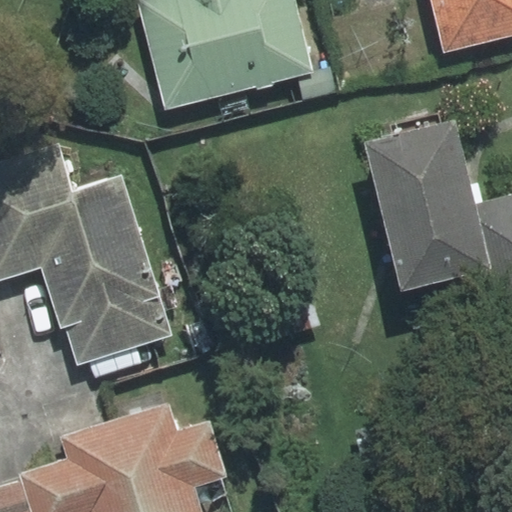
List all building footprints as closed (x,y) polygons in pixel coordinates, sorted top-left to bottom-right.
[(145,0),(173,106),(302,73),(309,100),(348,90),(341,63),(325,67),(307,0),(145,0)] [(511,0),(444,0),(457,47),(511,32),(511,0)] [(477,117),(390,138),(423,278),(511,257),(477,117)] [(71,136),(0,160),(0,266),(5,280),(53,264),(73,324),(79,322),(91,358),(185,326),(131,167),(87,182),(71,136)] [(0,383),(12,379),(0,344),(0,383)] [(223,411),(187,423),(179,397),(66,434),(73,456),(27,471),(40,511),(241,511),(229,475),(243,470),(223,411)]
